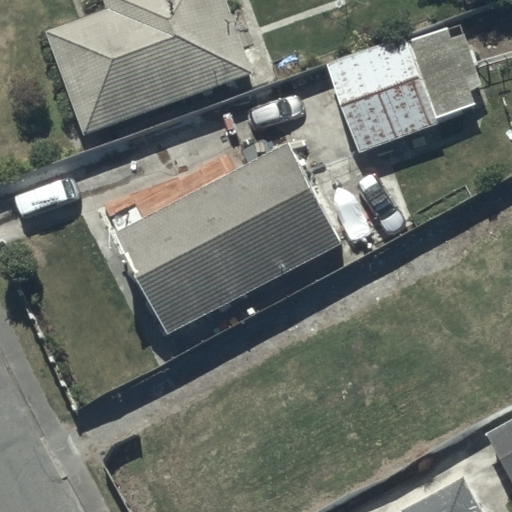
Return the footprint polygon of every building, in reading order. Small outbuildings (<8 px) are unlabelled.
[(231,0),(112,0),(115,6),(53,28),(89,126),(255,66),(231,0)] [(410,30),(332,58),(365,150),(444,120),(441,112),(483,96),(478,82),(487,79),(465,19),(413,38),(410,30)] [(178,168),(109,202),(170,327),(346,240),(296,138),(189,191),(178,168)] [(511,185),(511,183),(445,217),(480,282),(511,265),(511,185)] [(334,360),(219,422),(267,511),(284,511),(452,422),(379,285),(313,321),(334,360)] [(511,416),(491,428),(511,467),(511,416)] [(406,511),(491,511),(471,474),(405,509),(406,511)]
